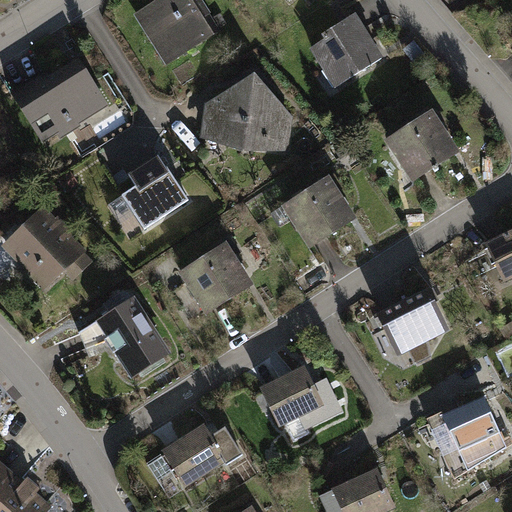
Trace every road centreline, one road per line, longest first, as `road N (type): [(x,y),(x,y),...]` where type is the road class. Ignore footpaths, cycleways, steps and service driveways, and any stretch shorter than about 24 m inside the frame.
road 1 (residential): [(89,457),(511,186)]
road 2 (residential): [(0,341),(89,457)]
road 3 (residential): [(418,0),(511,111)]
